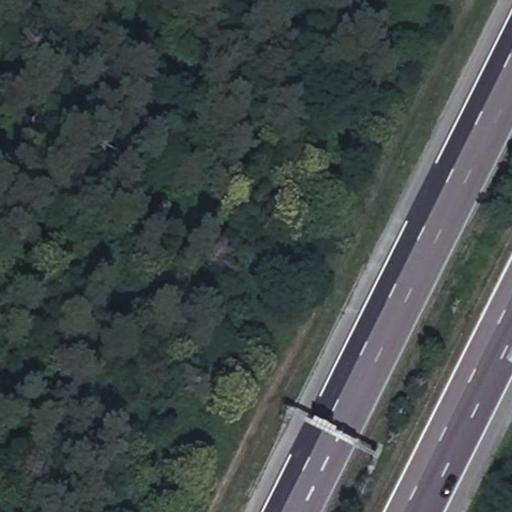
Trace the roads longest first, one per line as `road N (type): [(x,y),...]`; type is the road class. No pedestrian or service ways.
road 1 (track): [(200,511),(463,0)]
road 2 (trunk): [(511,56),(285,511)]
road 3 (trunk): [(417,511),(511,322)]
